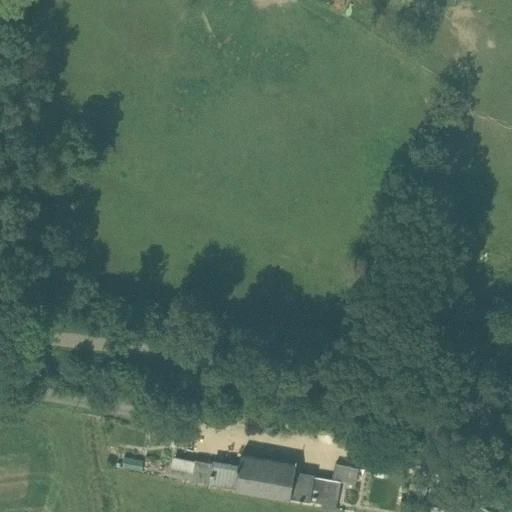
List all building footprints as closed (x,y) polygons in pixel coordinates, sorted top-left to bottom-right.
[(296,462),(241,453),(239,467),(235,488),(290,498),(295,469),(296,462)] [(170,475),(208,483),(212,462),(174,454),(170,475)] [(239,467),(212,462),(208,483),(235,488),(239,467)] [(335,462),(333,476),(341,477),(356,480),(358,466),(335,462)] [(333,476),(295,469),(290,498),(324,503),(324,507),(336,509),(341,477),(333,476)]
